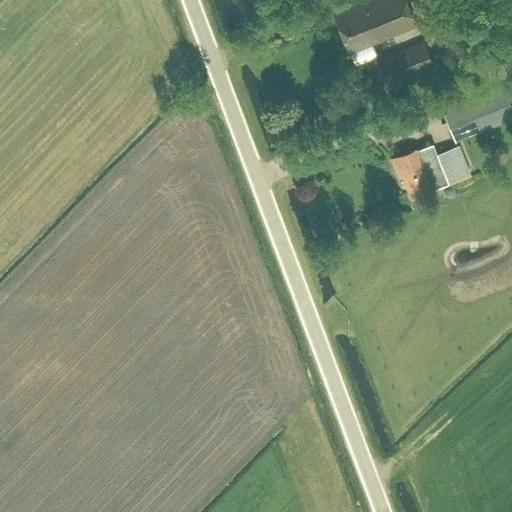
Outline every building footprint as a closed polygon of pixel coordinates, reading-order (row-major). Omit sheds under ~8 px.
[(355,0),(332,9),(349,50),(416,23),(406,0),(355,0)] [(422,39),(377,58),(387,82),(431,63),(422,39)] [(368,58),(380,53),(375,42),(363,47),(368,58)] [(511,116),(511,81),(442,111),(454,140),(511,116)] [(410,196),(447,182),(432,142),(391,157),(395,169),(399,167),(410,196)] [(455,144),(444,146),(449,177),(460,175),(455,144)]
